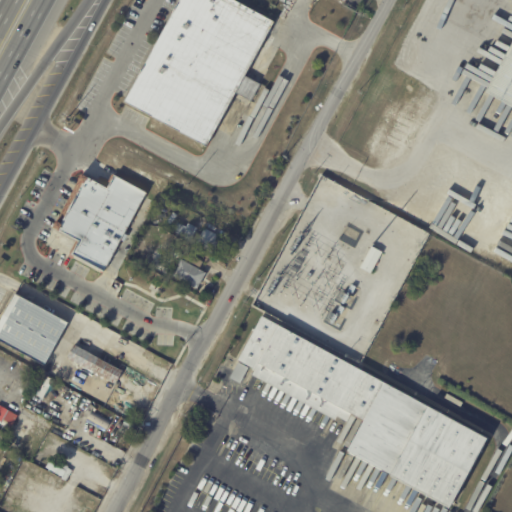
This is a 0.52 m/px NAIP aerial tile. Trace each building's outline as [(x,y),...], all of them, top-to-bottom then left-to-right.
[(264,40),(245,74),(263,84),(254,102),(237,92),(207,147),(124,102),(179,0),(234,0),(274,21),(264,40)] [(511,107),(481,91),(511,34),(511,107)] [(110,187),(117,173),(150,191),(106,271),(74,253),(82,239),(56,225),(84,173),(110,187)] [(183,209),(200,217),(196,226),(179,217),(183,209)] [(176,222),(184,226),(179,235),(171,231),(176,222)] [(223,229),(220,236),(222,237),(213,253),(197,244),(205,229),(207,229),(211,222),(223,229)] [(370,273),(360,267),(372,246),(382,252),(370,273)] [(198,265),(197,268),(178,259),(182,251),(200,261),(198,265)] [(174,263),(177,259),(202,272),(194,289),(168,275),(174,263)] [(58,317),(68,323),(46,366),(0,342),(0,312),(10,293),(58,317)] [(462,484),(450,507),(391,474),(392,472),(349,449),(366,419),(357,413),(353,420),(343,415),(341,418),(259,372),(261,368),(244,358),(268,315),(488,437),(462,484)] [(101,359),(120,370),(113,383),(64,356),(71,344),(101,359)] [(241,365),(246,367),(237,383),(227,378),(235,362),(241,365)] [(91,410),(110,421),(106,428),(87,417),(91,410)] [(127,442),(120,438),(126,427),(133,431),(127,442)]
